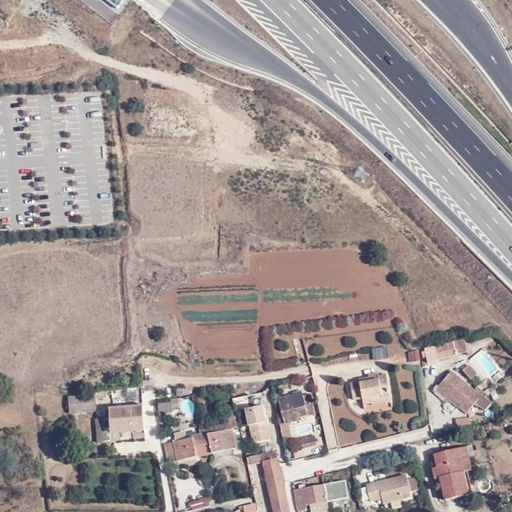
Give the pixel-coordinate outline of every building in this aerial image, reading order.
[(469,351),(466,339),(454,342),(458,354),(469,351)] [(454,356),(451,343),(438,346),(441,359),(454,356)] [(373,348),(374,358),(389,357),(387,346),(373,348)] [(438,346),(426,349),(430,362),(441,359),(438,346)] [(419,349),(411,350),(413,362),(421,361),(419,349)] [(467,375),(474,384),(480,379),(472,370),(467,375)] [(454,374),(441,389),(451,399),(460,407),(467,415),(481,400),(488,392),(479,385),(474,391),(454,374)] [(371,402),(391,399),(389,379),(379,379),(379,376),(370,377),(370,381),(361,382),(361,386),(353,387),(355,402),(363,401),(364,409),(372,408),(371,402)] [(451,399),(441,389),(439,392),(449,401),(451,399)] [(316,415),(311,390),(279,396),(284,421),(316,415)] [(231,400),(230,392),(212,395),(214,405),(225,403),(225,401),(231,400)] [(493,410),(488,392),(481,400),(486,413),(493,410)] [(96,397),(71,397),(70,413),(96,413),(96,397)] [(392,405),(391,399),(371,402),(372,408),(392,405)] [(451,399),(449,401),(445,407),(455,414),(460,407),(451,399)] [(172,402),(174,411),(180,410),(178,401),(172,402)] [(158,405),(160,416),(174,414),(174,411),(172,402),(158,405)] [(190,443),(178,445),(168,447),(172,464),(179,462),(198,459),(234,451),(231,434),(239,433),(235,407),(227,409),(230,423),(200,429),(202,436),(195,437),(196,441),(190,443)] [(113,419),(114,432),(147,431),(147,409),(113,411),(113,419)] [(264,410),(250,412),(257,445),(272,442),(268,427),(264,410)] [(114,442),(114,432),(113,419),(100,419),(100,442),(114,442)] [(471,421),(458,422),(458,431),(472,429),(471,421)] [(484,428),(487,437),(497,434),(495,425),(484,428)] [(288,447),(296,446),(291,426),(284,428),(288,447)] [(176,437),(178,445),(190,443),(188,435),(176,437)] [(304,451),(321,447),(319,438),(302,442),(304,451)] [(469,449),(463,450),(469,481),(473,479),(475,479),(469,449)] [(469,481),(463,450),(438,455),(441,468),(443,478),(447,501),(471,496),(469,481)] [(198,459),(179,462),(181,469),(199,466),(198,459)] [(291,511),(284,478),(280,462),(267,466),(277,511),(291,511)] [(409,476),(371,486),(375,500),(382,498),(380,492),(384,491),(386,502),(414,495),(413,488),(422,486),(419,474),(409,476)] [(473,479),(469,481),(471,496),(477,495),(473,479)] [(348,480),(325,485),(329,503),(351,498),(348,480)] [(329,503),(325,485),(305,489),(306,493),(298,495),(301,509),(329,503)] [(190,500),(191,508),(211,505),(209,497),(190,500)] [(499,499),(492,501),(494,511),(502,509),(499,499)]
